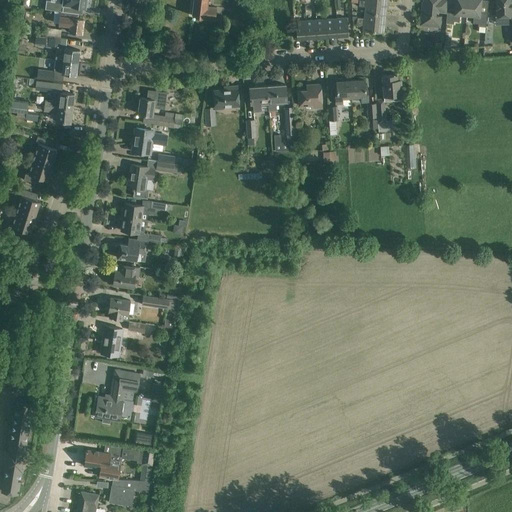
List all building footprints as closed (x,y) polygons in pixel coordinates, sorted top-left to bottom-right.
[(59,2),(46,0),(45,9),(58,10),(59,2)] [(63,0),(62,11),(78,13),(79,6),(85,7),(85,6),(87,6),(88,5),(88,0),(63,0)] [(194,0),(192,15),(215,18),(216,7),(209,7),(210,1),(207,1),(207,0),(194,0)] [(365,7),(364,12),(386,14),(386,0),(351,0),(351,2),(359,3),(358,6),(365,7)] [(438,12),(447,13),(447,9),(447,0),(423,0),(423,3),(424,3),(424,8),(423,8),(422,13),(421,13),(420,24),(439,26),(440,16),(432,15),(433,9),(438,10),(438,12)] [(466,15),(467,0),(454,0),(454,9),(447,9),(447,13),(446,23),(453,23),(453,21),(459,21),(460,14),(466,15)] [(467,0),(466,15),(473,16),(473,23),(478,23),(478,26),(485,26),(487,13),(480,12),(481,0),(467,0)] [(511,1),(510,2),(510,0),(496,0),(497,16),(511,14),(511,1)] [(62,11),(61,11),(59,24),(63,24),(66,30),(69,31),(82,33),(84,19),(78,18),(79,13),(78,13),(62,11)] [(384,33),(386,14),(364,12),(364,18),(357,17),(357,24),(363,24),(363,30),(384,33)] [(347,17),(336,18),(338,36),(348,35),(347,17)] [(336,18),(326,19),(327,36),(338,36),(336,18)] [(307,38),(317,37),(316,19),(306,20),(307,38)] [(317,37),(327,36),(326,19),(316,19),(317,37)] [(307,38),(306,20),(295,21),(297,38),(307,38)] [(48,27),(47,35),(60,37),(61,29),(48,27)] [(59,47),(60,37),(47,35),(46,37),(36,35),(35,45),(57,48),(55,59),(78,62),(80,50),(59,47)] [(76,74),(78,62),(55,59),(54,69),(62,71),(62,73),(76,74)] [(38,79),(53,81),(54,72),(39,70),(38,79)] [(396,75),(382,75),(383,93),(394,92),(395,100),(402,100),(400,79),(397,79),(396,79),(396,75)] [(357,79),(350,80),(352,105),(352,99),(361,98),(361,102),(368,101),(367,89),(365,89),(365,76),(357,77),(357,79)] [(345,105),(352,105),(350,80),(343,80),(343,78),(336,78),(337,91),(335,91),(335,104),(343,103),(345,105)] [(56,92),(57,83),(42,82),(41,90),(56,92)] [(285,84),(267,85),(269,105),(269,111),(276,110),(276,105),(284,104),(283,101),(287,101),(285,84)] [(322,107),(321,94),(320,84),(306,84),(307,89),(298,90),(299,105),(314,104),(314,108),(322,107)] [(239,105),(238,95),(237,85),(229,86),(229,89),(214,90),(215,109),(223,109),(223,106),(239,105)] [(269,105),(267,85),(249,86),(251,103),(253,103),(254,112),(261,111),(260,106),(269,105)] [(52,105),(58,106),(72,108),(74,94),(60,92),(59,99),(52,98),(52,101),(52,105)] [(154,99),(141,97),(138,113),(152,115),(153,107),(164,109),(165,99),(154,97),(154,99)] [(15,99),(13,110),(30,113),(32,102),(15,99)] [(377,117),(376,103),(367,104),(368,118),(377,117)] [(44,109),(44,111),(57,113),(58,106),(52,105),(44,104),(44,108),(44,109)] [(70,122),(72,108),(58,106),(57,113),(56,120),(70,122)] [(337,106),(328,106),(330,129),(336,128),(335,120),(338,120),(337,106)] [(293,107),(291,107),(284,107),(286,134),(287,134),(287,141),(293,141),(293,133),(295,133),(293,107)] [(377,109),(378,121),(378,128),(378,131),(393,130),(392,120),(386,120),(385,108),(377,109)] [(165,116),(156,115),(154,124),(173,126),(174,124),(181,125),(183,114),(165,111),(165,116)] [(247,136),(253,136),(256,136),(255,120),(246,120),(247,136)] [(152,130),(146,129),(136,127),(133,151),(149,153),(151,142),(157,143),(158,134),(152,133),(152,130)] [(38,143),(33,158),(52,164),(57,149),(50,146),(52,140),(37,136),(35,142),(38,143)] [(274,151),(282,151),(280,136),(272,137),(274,151)] [(14,142),(6,139),(2,148),(11,151),(14,142)] [(407,144),(408,154),(417,154),(416,143),(407,144)] [(0,155),(0,157),(8,160),(11,151),(2,148),(0,155)] [(157,161),(173,163),(174,156),(158,154),(157,161)] [(46,180),(52,164),(33,158),(28,173),(26,173),(23,179),(38,184),(40,178),(46,180)] [(172,171),(173,163),(157,161),(156,169),(172,171)] [(148,166),(141,165),(131,164),(130,173),(131,173),(129,187),(134,188),(133,196),(147,198),(148,190),(144,189),(146,177),(153,178),(154,169),(147,168),(148,166)] [(21,196),(16,211),(35,217),(40,201),(33,199),(35,193),(21,188),(18,195),(21,196)] [(123,216),(146,220),(147,212),(154,213),(155,208),(165,210),(166,203),(152,201),(151,206),(125,203),(124,208),(123,208),(121,209),(121,213),(122,214),(123,215),(123,216)] [(35,217),(16,211),(12,226),(9,225),(7,232),(21,236),(23,230),(30,232),(35,217)] [(120,219),(119,223),(120,225),(122,225),(121,230),(144,234),(145,227),(141,226),(142,219),(123,216),(123,218),(121,218),(120,219)] [(147,234),(146,240),(160,242),(161,236),(147,234)] [(148,240),(133,238),(128,237),(127,244),(119,243),(119,244),(118,244),(117,244),(117,245),(116,245),(115,246),(115,247),(115,249),(116,250),(117,251),(118,251),(117,257),(145,261),(146,254),(148,240)] [(182,258),(184,246),(181,245),(180,249),(175,248),(173,256),(182,258)] [(139,267),(126,265),(119,264),(118,271),(115,270),(113,284),(133,287),(135,277),(138,277),(139,267)] [(177,300),(159,297),(143,295),(142,304),(175,309),(177,300)] [(131,300),(120,299),(110,297),(108,312),(111,312),(110,317),(122,319),(123,314),(128,315),(131,300)] [(48,299),(41,298),(39,308),(46,310),(48,299)] [(145,324),(129,321),(128,329),(144,332),(145,324)] [(122,328),(115,327),(106,326),(103,341),(104,341),(102,353),(118,355),(122,328)] [(119,419),(124,388),(137,390),(140,373),(115,369),(110,398),(99,396),(95,416),(96,416),(96,413),(112,415),(111,418),(119,419)] [(147,423),(150,393),(138,392),(135,422),(147,423)] [(32,405),(17,402),(9,451),(24,453),(32,405)] [(139,431),(138,441),(153,443),(154,433),(139,431)] [(113,478),(118,479),(121,457),(137,460),(137,462),(142,463),(141,469),(151,470),(152,464),(152,465),(155,449),(139,446),(139,450),(112,446),(110,453),(86,449),(84,465),(100,468),(99,476),(113,478)] [(2,491),(15,493),(17,484),(13,483),(15,469),(6,467),(2,491)] [(118,479),(113,478),(110,502),(132,505),(134,490),(148,492),(150,480),(118,479)] [(98,494),(91,493),(81,491),(77,511),(104,511),(105,509),(96,508),(98,494)]
